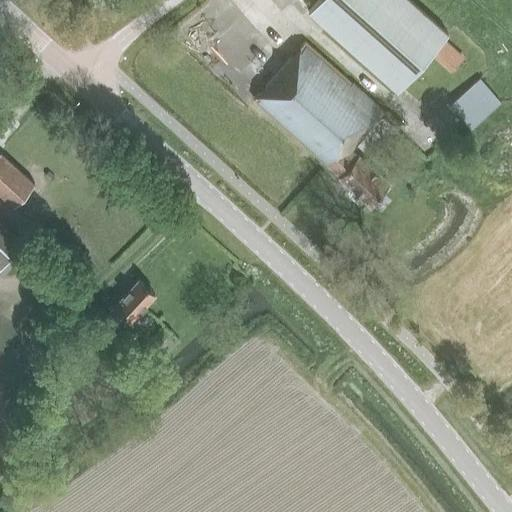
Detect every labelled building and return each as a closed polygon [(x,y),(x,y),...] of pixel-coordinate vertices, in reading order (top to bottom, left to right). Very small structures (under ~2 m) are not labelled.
[(396,91),(447,34),(409,0),(317,0),(307,12),(396,91)] [(370,205),(389,183),(357,155),(357,156),(350,150),(383,112),(304,41),(254,100),(339,176),(338,177),(370,205)] [(470,128),(500,102),(479,78),(449,104),(470,128)] [(0,194),(13,206),(34,183),(0,151),(0,194)] [(0,266),(22,243),(0,222),(0,266)] [(131,321),(155,294),(138,279),(114,305),(115,306),(105,316),(114,324),(124,314),(131,321)] [(85,322),(94,331),(101,325),(91,315),(85,322)]
